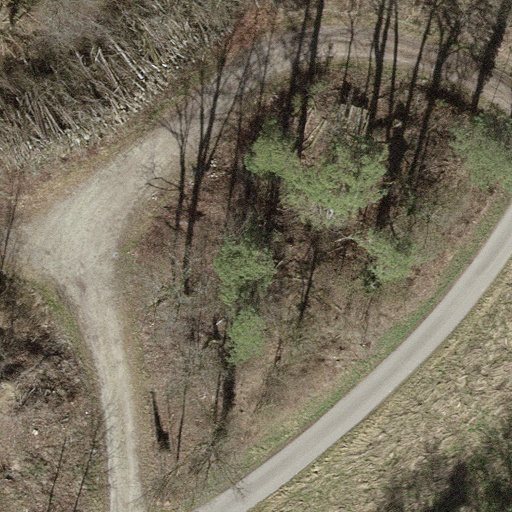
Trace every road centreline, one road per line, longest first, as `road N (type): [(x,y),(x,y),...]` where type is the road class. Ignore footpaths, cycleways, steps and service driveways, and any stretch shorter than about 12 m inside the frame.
road 1 (track): [(145,511),(127,473),(107,235),(197,106),(372,35),(511,98)]
road 2 (unclassified): [(511,230),(470,292),(367,403),(221,511)]
